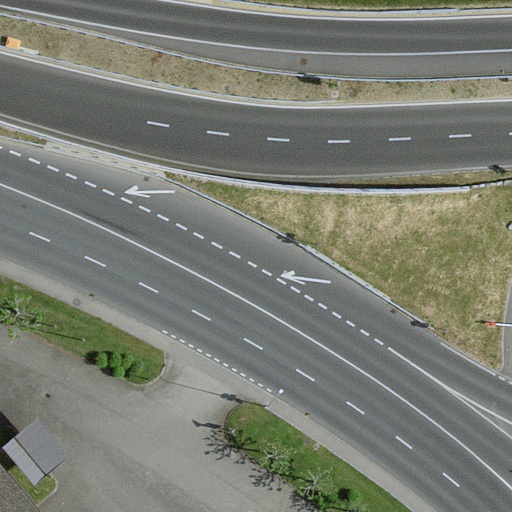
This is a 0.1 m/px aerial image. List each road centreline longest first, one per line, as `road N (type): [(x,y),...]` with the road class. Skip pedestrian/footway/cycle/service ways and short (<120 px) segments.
road 1 (motorway): [(0,82),(157,124),(266,138),(511,133)]
road 2 (motorway): [(55,0),(235,28),(511,33)]
road 3 (primary): [(0,203),(107,248),(292,346)]
road 4 (motorway): [(511,408),(292,346)]
road 5 (primary): [(292,346),(465,469)]
